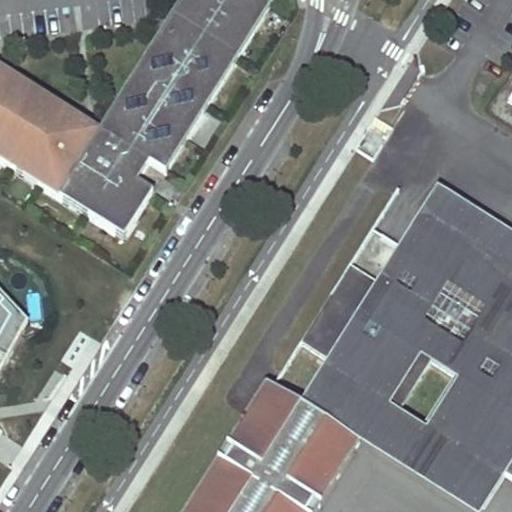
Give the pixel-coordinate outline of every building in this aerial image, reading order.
[(0,164),(13,174),(19,165),(39,178),(34,187),(60,203),(65,194),(91,211),(86,220),(112,236),(125,215),(134,222),(150,196),(144,192),(156,173),(161,176),(171,160),(162,154),(174,136),(182,141),(186,133),(191,133),(194,128),(186,122),(197,103),(205,108),(221,82),(212,76),(228,49),(237,55),(249,33),(241,27),(256,2),(252,0),(179,0),(169,19),(177,25),(166,44),(157,38),(148,54),(157,60),(145,81),(132,74),(124,88),(132,94),(122,113),(113,108),(100,130),(95,130),(94,132),(91,131),(86,140),(71,130),(76,122),(52,107),(46,116),(25,102),(31,94),(4,77),(0,83),(0,164)] [(345,262),(298,337),(321,352),(290,400),(307,411),(354,441),(359,444),(464,511),(470,511),(498,470),(511,479),(511,238),(426,183),(367,276),(345,262)] [(61,250),(88,264),(93,254),(67,239),(61,250)] [(0,296),(0,374),(28,325),(0,296)] [(290,400),(272,391),(233,452),(223,468),(195,511),(309,511),(354,441),(307,411),(290,400)] [(354,441),(309,511),(316,511),(359,444),(354,441)] [(223,468),(233,452),(227,449),(217,464),(223,468)]
